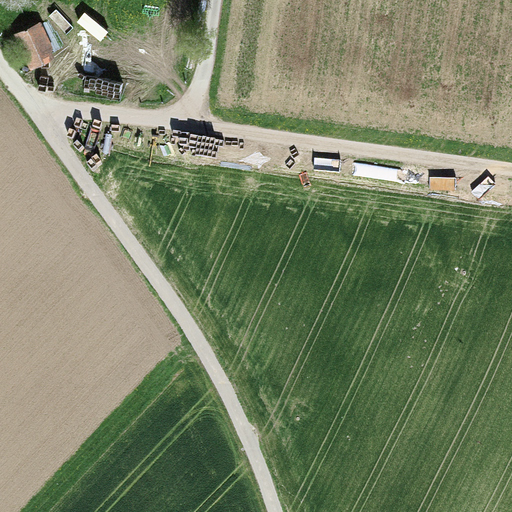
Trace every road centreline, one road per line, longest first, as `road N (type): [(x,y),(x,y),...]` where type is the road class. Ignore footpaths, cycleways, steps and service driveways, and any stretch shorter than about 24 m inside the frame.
road 1 (track): [(43,114),(237,407),(271,511)]
road 2 (residential): [(217,0),(194,131),(43,114),(0,75)]
road 3 (track): [(511,174),(194,131)]
